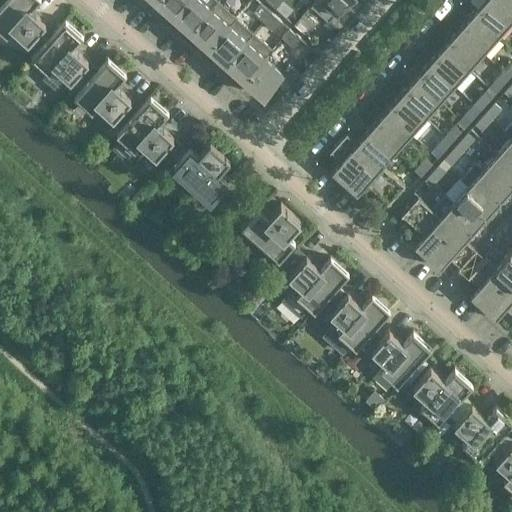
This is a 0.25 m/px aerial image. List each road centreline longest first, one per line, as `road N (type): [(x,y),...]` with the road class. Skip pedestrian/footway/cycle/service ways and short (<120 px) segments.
road 1 (residential): [(282,172),(511,377)]
road 2 (residential): [(282,172),(436,0)]
road 3 (residential): [(88,0),(257,151)]
road 4 (residential): [(394,0),(257,151)]
